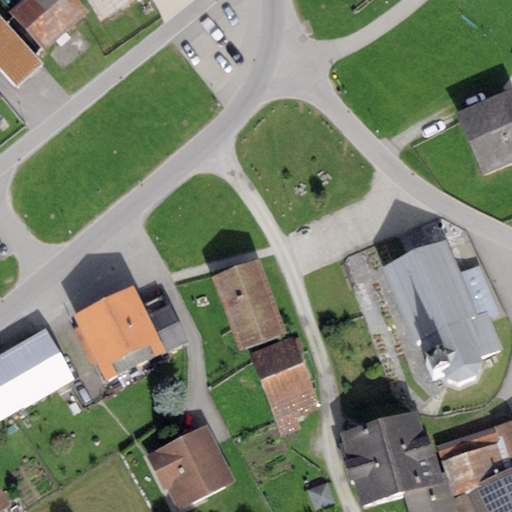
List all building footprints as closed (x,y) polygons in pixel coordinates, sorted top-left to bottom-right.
[(60,0),(38,0),(8,25),(40,63),(83,26),(60,0)] [(150,0),(76,0),(97,36),(153,4),(150,0)] [(0,33),(0,82),(16,100),(41,78),(0,33)] [(511,108),(509,102),(454,127),(479,183),(511,168),(511,108)] [(440,241),(375,269),(427,389),(451,393),(472,385),(479,372),(478,363),(499,353),(486,323),(500,317),(478,266),(455,276),(440,241)] [(256,269),(211,285),(237,356),(282,340),(256,269)] [(127,296),(72,324),(105,387),(187,345),(168,310),(141,324),(127,296)] [(44,343),(0,367),(0,427),(69,388),(44,343)] [(290,344),(243,361),(272,444),(296,436),(291,421),(314,413),(290,344)] [(418,420),(338,442),(358,511),(438,489),(418,420)] [(511,511),(511,423),(438,447),(458,511),(511,511)] [(205,434),(147,461),(170,511),(180,511),(230,489),(205,434)]
